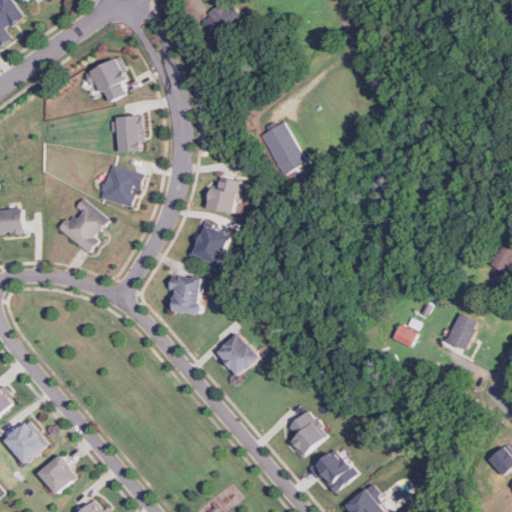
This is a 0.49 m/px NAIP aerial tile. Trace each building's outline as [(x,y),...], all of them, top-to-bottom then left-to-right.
[(0,0),(0,47),(15,38),(8,28),(27,16),(16,0),(0,0)] [(246,17),(234,0),(229,0),(204,17),(216,36),(246,17)] [(93,70),(104,92),(107,90),(113,102),(130,93),(124,82),(132,77),(122,55),(93,70)] [(121,151),(144,150),(143,141),(146,141),(145,115),(113,116),(114,129),(120,129),(121,151)] [(309,161),(287,120),(263,133),(285,174),(309,161)] [(145,171),(112,163),(103,197),(136,206),(145,171)] [(210,206),(238,212),(243,192),(241,191),(244,180),(233,177),(231,187),(216,184),(210,206)] [(111,218),(84,197),(76,208),(77,208),(61,228),(91,251),(101,239),(97,236),(111,218)] [(0,208),(0,232),(25,232),(24,208),(0,208)] [(206,221),(194,252),(222,263),(234,233),(206,221)] [(510,272),(511,268),(511,238),(508,236),(493,264),(510,272)] [(208,278),(175,272),(172,288),(179,289),(175,308),(201,313),(208,278)] [(469,348),(481,320),(462,312),(450,340),(469,348)] [(414,345),(420,331),(402,323),(396,337),(414,345)] [(241,375),(264,356),(243,331),(221,350),(241,375)] [(0,417),(20,400),(6,384),(0,389),(0,417)] [(332,433),(310,409),(292,425),(300,434),(293,441),(306,456),(332,433)] [(27,463),(53,444),(35,418),(9,437),(27,463)] [(511,469),(511,449),(508,444),(493,456),(506,474),(511,469)] [(345,458),(337,447),(314,465),(337,493),(362,472),(349,456),(345,458)] [(61,493),(82,476),(65,454),(43,471),(61,493)] [(391,511),(378,496),(383,492),(376,484),(347,508),(350,511),(391,511)] [(107,509),(97,498),(81,511),(115,511),(110,506),(107,509)]
